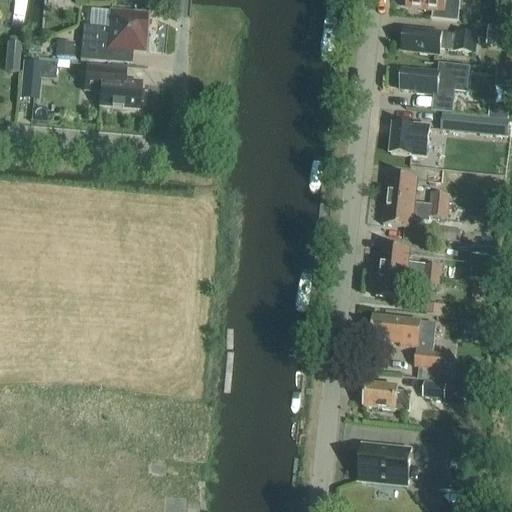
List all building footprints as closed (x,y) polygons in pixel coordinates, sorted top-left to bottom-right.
[(424,13),(433,14),(432,22),(458,24),(460,0),(407,0),(407,8),(425,10),(424,13)] [(146,31),(148,31),(149,16),(134,14),(134,17),(111,15),(110,30),(83,28),(80,63),(110,65),(112,51),(144,54),(146,31)] [(511,29),(489,26),(487,47),(511,49),(511,29)] [(479,39),(457,37),(443,35),(422,33),(422,36),(404,34),(402,52),(420,54),(420,56),(441,59),(441,51),(477,55),(479,39)] [(58,43),(57,59),(72,60),(73,44),(58,43)] [(21,47),(11,46),(8,74),(18,75),(21,47)] [(24,62),(21,101),(41,103),(44,64),(24,62)] [(400,80),(399,85),(401,88),(400,92),(417,93),(416,96),(435,98),(433,114),(450,116),(453,117),(456,95),(468,96),(471,70),(440,67),(439,75),(419,73),(419,75),(402,74),(402,78),(400,80)] [(86,69),(84,93),(101,94),(99,109),(139,112),(141,86),(125,84),(126,72),(111,71),(86,69)] [(491,108),(490,121),(509,123),(510,110),(491,108)] [(444,117),(442,133),(492,139),(507,140),(509,124),(493,123),(444,117)] [(427,160),(430,131),(415,130),(415,129),(394,127),(391,157),(412,159),(412,158),(427,160)] [(500,175),(502,161),(488,160),(486,174),(500,175)] [(386,202),(415,206),(418,180),(389,177),(386,202)] [(433,195),(432,207),(450,209),(451,197),(433,195)] [(448,221),(450,209),(432,207),(415,206),(386,202),(384,228),(412,231),(413,222),(430,224),(430,219),(448,221)] [(460,245),(462,229),(433,226),(432,242),(460,245)] [(443,268),(409,264),(410,252),(381,249),(379,274),(407,277),(426,279),(442,281),(443,268)] [(405,302),(407,277),(379,274),(376,299),(405,302)] [(441,293),(442,281),(426,279),(425,292),(441,293)] [(447,311),(429,309),(428,318),(446,320),(447,311)] [(436,327),(421,325),(406,324),(406,323),(374,319),(371,343),(403,346),(403,348),(418,350),(416,369),(440,372),(442,357),(433,356),(436,327)] [(478,325),(476,338),(488,340),(490,327),(478,325)] [(473,405),(475,390),(425,385),(423,399),(473,405)] [(410,404),(411,395),(398,393),(398,390),(367,387),(364,410),(395,413),(397,402),(410,404)] [(439,435),(432,492),(466,496),(472,439),(439,435)] [(411,455),(362,450),(362,455),(360,456),(358,460),(359,463),(361,465),(359,482),(408,487),(411,455)]
